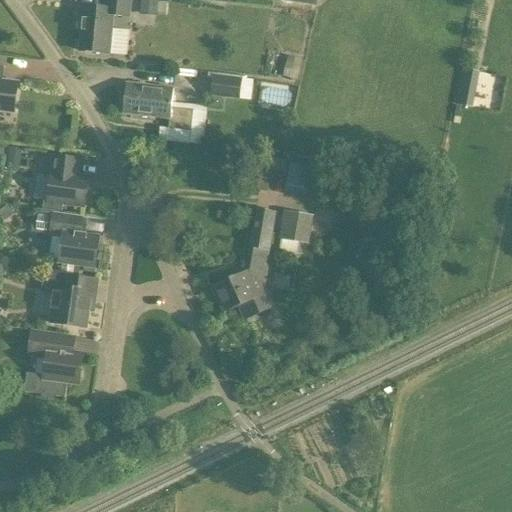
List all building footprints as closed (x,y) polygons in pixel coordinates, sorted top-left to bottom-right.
[(129,18),(130,0),(106,0),(106,9),(83,7),(81,22),(83,22),(81,52),(109,55),(113,16),(129,18)] [(142,14),(160,13),(159,0),(145,0),(141,0),(142,14)] [(288,56),(282,77),(296,81),(302,60),(288,56)] [(0,66),(0,113),(14,115),(18,82),(2,80),(4,67),(0,66)] [(456,103),(475,106),(480,70),(462,67),(456,103)] [(242,79),(213,76),(210,98),(239,101),(242,79)] [(193,111),(171,108),(173,90),(127,85),(123,114),(170,120),(169,130),(191,132),(193,111)] [(9,148),(7,163),(20,165),(22,150),(9,148)] [(84,208),(88,179),(76,177),(78,160),(54,157),(52,174),(51,174),(47,203),(84,208)] [(292,163),(288,188),(314,192),(317,167),(292,163)] [(225,312),(237,307),(244,322),(276,309),(266,286),(271,252),(270,251),(276,212),(255,209),(247,262),(242,261),(240,275),(214,287),(225,312)] [(98,238),(86,236),(88,219),(35,211),(32,233),(62,237),(58,264),(94,269),(98,238)] [(314,217),(283,212),(279,240),(309,245),(314,217)] [(41,292),(54,294),(50,324),(85,329),(92,281),(43,274),(41,292)] [(376,281),(375,292),(396,294),(398,275),(388,274),(387,282),(376,281)] [(46,360),(44,376),(27,374),(24,392),(42,395),(45,400),(52,401),(56,397),(65,398),(67,384),(77,386),(82,355),(73,354),(76,336),(31,330),(27,358),(46,360)]
